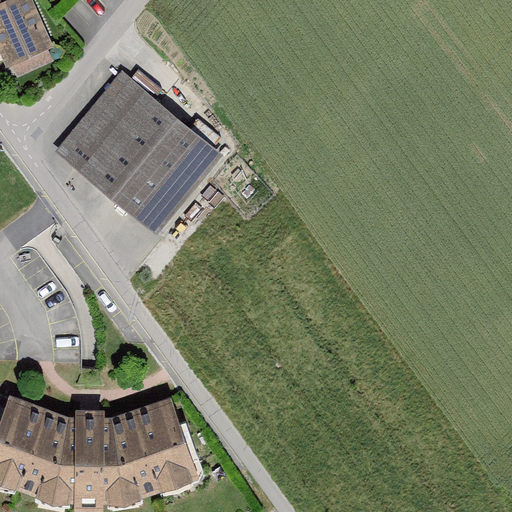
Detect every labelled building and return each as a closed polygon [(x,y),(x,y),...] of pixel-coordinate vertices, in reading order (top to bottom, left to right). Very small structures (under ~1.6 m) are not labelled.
[(0,0),(0,73),(44,55),(21,0),(0,0)] [(208,151),(114,73),(47,153),(141,232),(208,151)] [(63,411),(0,388),(0,477),(30,490),(63,411)] [(163,394),(106,407),(114,496),(194,476),(163,394)] [(106,407),(63,411),(72,500),(114,496),(106,407)] [(72,500),(63,411),(30,490),(72,500)]
